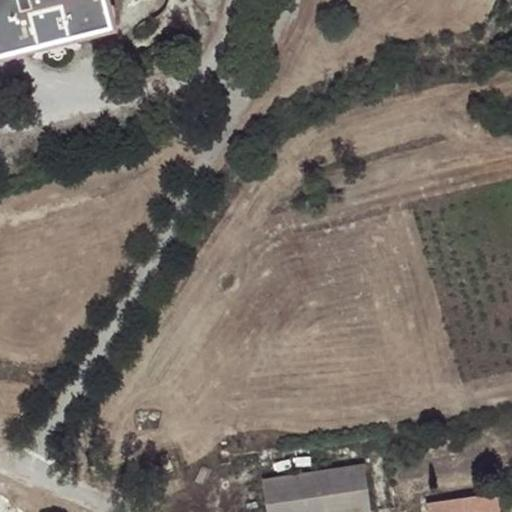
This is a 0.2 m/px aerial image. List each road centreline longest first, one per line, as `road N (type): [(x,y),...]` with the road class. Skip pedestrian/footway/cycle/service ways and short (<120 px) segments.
road 1 (residential): [(292,0),(274,51),(41,440),(34,477),(132,511)]
road 2 (unknown): [(231,0),(206,44),(164,69),(0,78)]
